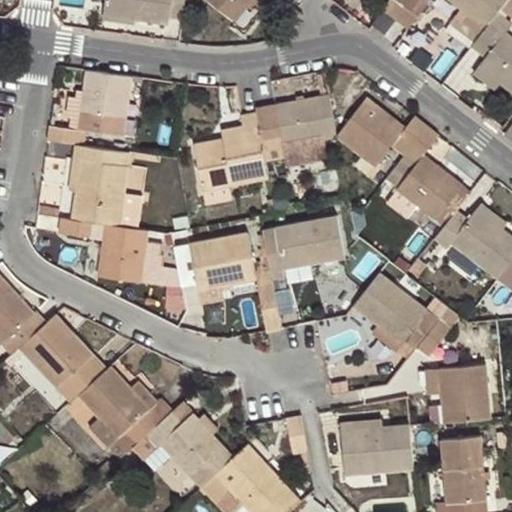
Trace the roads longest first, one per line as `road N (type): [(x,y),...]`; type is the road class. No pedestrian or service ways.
road 1 (residential): [(300,384),(8,252),(37,37)]
road 2 (residential): [(511,169),(348,40),(254,59),(37,37)]
